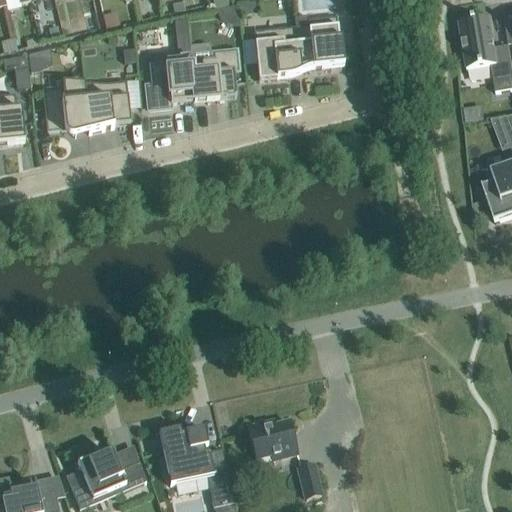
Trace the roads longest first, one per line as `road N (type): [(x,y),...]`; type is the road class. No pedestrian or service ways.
road 1 (residential): [(0,408),(511,288)]
road 2 (residential): [(0,195),(374,101)]
